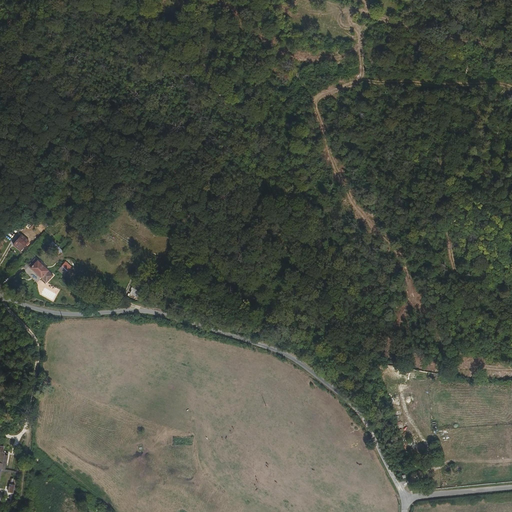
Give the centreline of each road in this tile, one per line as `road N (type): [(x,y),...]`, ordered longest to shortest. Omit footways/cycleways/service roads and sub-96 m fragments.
road 1 (unclassified): [(406,496),(358,416),(287,355),(145,311),(62,313),(0,293)]
road 2 (track): [(358,416),(332,327),(328,250),(256,161),(210,73),(191,0)]
road 3 (track): [(26,429),(36,349),(0,293)]
